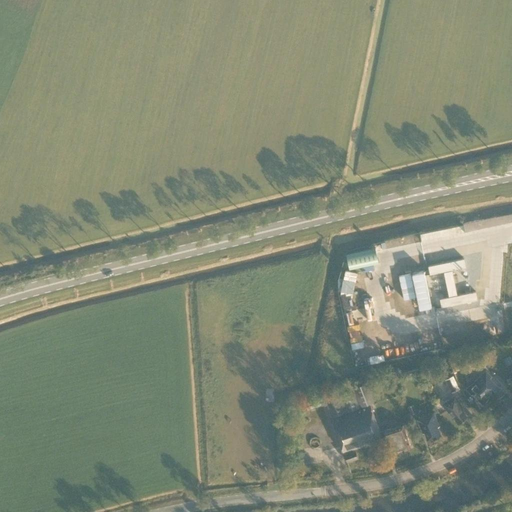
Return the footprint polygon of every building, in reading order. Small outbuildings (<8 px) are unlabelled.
[(376,247),(346,253),(349,269),(379,263),(376,247)] [(464,258),(428,265),(430,273),(466,266),(464,258)] [(357,272),(345,270),(340,295),(341,295),(352,297),(357,272)] [(432,306),(424,270),(412,273),(420,308),(432,306)] [(457,294),(452,270),(444,271),(449,295),(457,294)] [(416,297),(411,273),(399,275),(404,299),(416,297)] [(476,291),(440,298),(441,306),(477,299),(476,291)] [(478,352),(481,360),(487,358),(484,350),(478,352)] [(463,359),(466,367),(473,365),(470,357),(463,359)] [(463,359),(456,361),(451,362),(454,370),(466,367),(463,359)] [(476,379),(490,393),(492,391),(492,392),(499,386),(490,376),(491,375),(486,370),(476,379)] [(445,379),(452,392),(460,387),(453,375),(445,379)] [(488,395),(490,393),(476,379),(466,388),(472,393),(473,392),(482,402),(489,396),(488,395)] [(374,401),(367,381),(324,395),(324,393),(304,399),(308,410),(327,403),(331,415),(374,401)] [(460,401),(455,394),(443,403),(452,416),(453,415),(458,422),(468,416),(463,408),(464,407),(460,401)] [(390,442),(394,452),(411,446),(403,424),(392,428),(391,427),(380,431),(371,404),(331,418),(343,452),(382,438),(386,436),(388,443),(390,442)] [(410,414),(417,411),(414,404),(408,406),(410,414)] [(440,425),(434,411),(417,418),(423,432),(424,431),(428,439),(433,437),(441,433),(438,426),(440,425)] [(355,450),(344,453),(347,461),(358,457),(355,450)]
